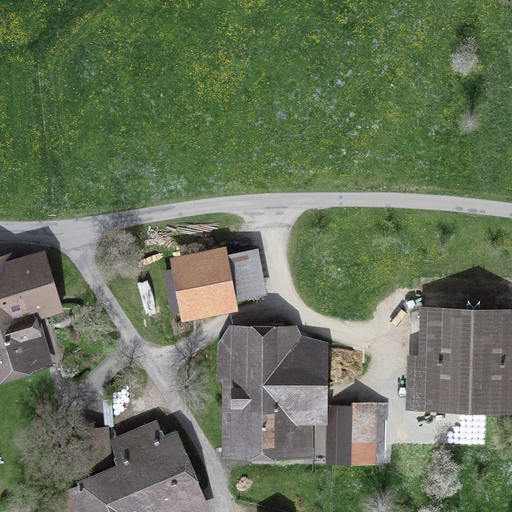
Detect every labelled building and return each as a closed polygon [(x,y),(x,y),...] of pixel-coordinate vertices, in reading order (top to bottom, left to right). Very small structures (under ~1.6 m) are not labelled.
[(223,256),(221,245),(161,257),(175,323),(234,311),(232,301),(262,295),(253,250),(223,256)] [(7,253),(0,255),(0,381),(45,366),(30,321),(61,311),(41,253),(10,263),(7,253)] [(511,414),(511,309),(414,307),(413,356),(399,355),(398,412),(511,414)] [(295,328),(220,328),(219,457),(299,457),(299,425),(319,425),(319,347),(295,347),(295,328)] [(325,402),(322,464),(374,466),(376,405),(325,402)] [(207,511),(174,431),(157,438),(151,423),(100,444),(109,467),(47,493),(55,511),(207,511)]
